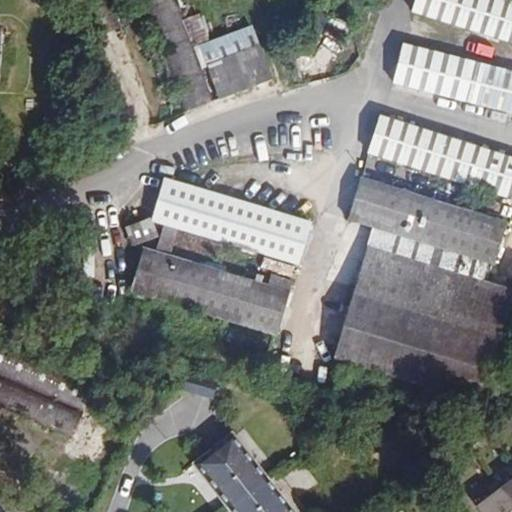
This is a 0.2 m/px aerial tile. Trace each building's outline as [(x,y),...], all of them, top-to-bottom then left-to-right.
[(157,122),(110,0),(77,0),(128,133),(157,122)] [(216,102),(176,0),(143,0),(186,112),(216,102)] [(511,4),(499,0),(418,0),(416,7),(511,37),(511,4)] [(511,71),(405,44),(396,82),(511,112),(511,71)] [(222,98),(273,78),(260,45),(208,65),(222,98)] [(511,157),(382,115),(372,145),(511,191),(511,157)] [(375,227),(372,235),(484,272),(487,262),(495,264),(507,223),(362,178),(349,219),(375,227)] [(161,238),(177,242),(181,229),(299,264),(311,223),(167,179),(154,220),(165,224),(161,238)] [(131,225),(136,240),(157,233),(151,218),(131,225)] [(484,272),(372,235),(335,357),(478,402),(511,293),(511,290),(482,280),(484,272)] [(173,256),(177,242),(161,238),(157,251),(146,248),(133,289),(278,332),(294,280),(274,274),(270,286),(173,256)] [(279,353),(131,321),(125,352),(273,384),(279,353)] [(96,386),(0,342),(0,405),(72,438),(96,386)] [(181,377),(178,392),(211,397),(214,382),(181,377)] [(195,463),(229,506),(267,478),(232,434),(195,463)] [(511,469),(510,471),(511,473),(511,479),(501,488),(511,501),(511,469)] [(293,511),(267,478),(229,506),(234,511),(293,511)] [(511,511),(511,501),(501,488),(496,481),(488,488),(493,495),(478,506),(483,511),(511,511)]
